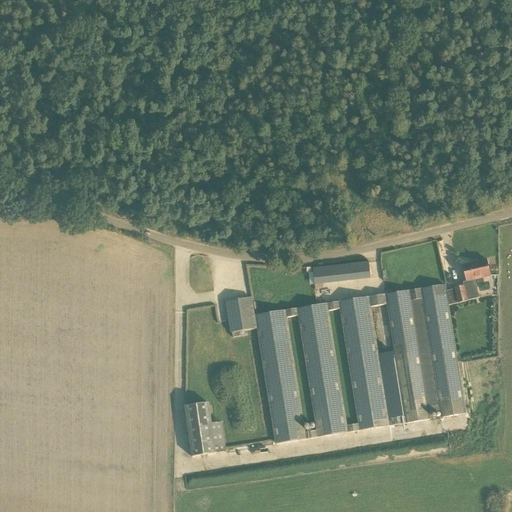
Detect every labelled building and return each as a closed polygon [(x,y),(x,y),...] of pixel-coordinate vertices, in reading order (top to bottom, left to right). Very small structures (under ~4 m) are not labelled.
[(455,288),(455,289),(458,304),(468,302),(466,296),(474,294),(477,289),(475,280),(490,276),(487,260),(463,266),(467,282),(464,286),(455,288)] [(314,285),(371,278),(369,262),(313,269),(314,285)] [(446,291),(445,286),(385,295),(386,305),(394,352),(405,424),(431,420),(430,412),(440,411),(441,418),(465,414),(448,306),(458,304),(455,289),(446,291)] [(276,444),(405,424),(394,352),(378,354),(371,307),(386,305),(385,295),(254,316),(256,329),(258,329),(276,444)] [(231,333),(256,329),(254,316),(252,298),(226,302),(231,333)] [(212,424),(209,404),(185,407),(192,457),(225,453),(221,422),(212,424)]
